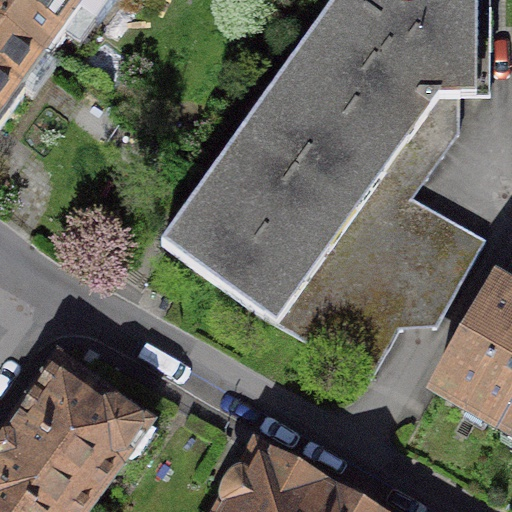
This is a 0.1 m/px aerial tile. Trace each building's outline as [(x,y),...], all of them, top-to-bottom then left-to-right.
[(0,0),(0,29),(48,63),(92,0),(0,0)] [(425,100),(459,100),(459,91),(490,91),(491,0),(341,0),(322,26),(425,100)] [(459,136),(459,100),(425,100),(322,26),(283,81),(243,136),(343,208),(366,175),(412,201),(459,136)] [(0,129),(48,63),(0,29),(0,129)] [(486,243),(412,201),(366,175),(343,208),(243,136),(202,192),(161,249),(263,322),(264,320),(371,381),(399,332),(436,330),(486,243)] [(435,393),(504,432),(511,418),(511,292),(510,292),(499,285),(497,290),(495,288),(435,393)] [(0,511),(85,511),(146,428),(59,366),(10,435),(9,434),(0,446),(0,511)] [(224,511),(328,511),(336,499),(257,454),(243,479),(242,479),(239,479),(238,480),(237,480),(235,481),(234,482),(231,485),(228,489),(226,494),(224,499),(224,501),(224,503),(225,505),(226,507),(227,508),(224,511)] [(359,511),(336,499),(328,511),(359,511)]
